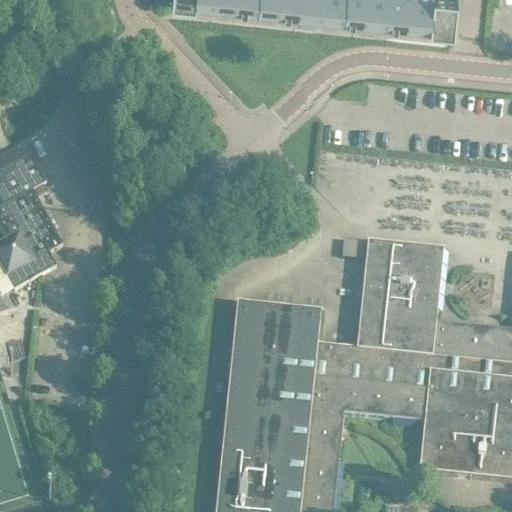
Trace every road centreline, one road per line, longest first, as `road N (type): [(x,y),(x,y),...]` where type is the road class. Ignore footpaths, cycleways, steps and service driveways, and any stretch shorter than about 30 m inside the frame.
road 1 (unclassified): [(112,511),(137,264),(161,227),(251,141)]
road 2 (unclassified): [(251,141),(332,72),(384,62),(462,70)]
road 3 (residential): [(251,141),(146,38),(128,0)]
